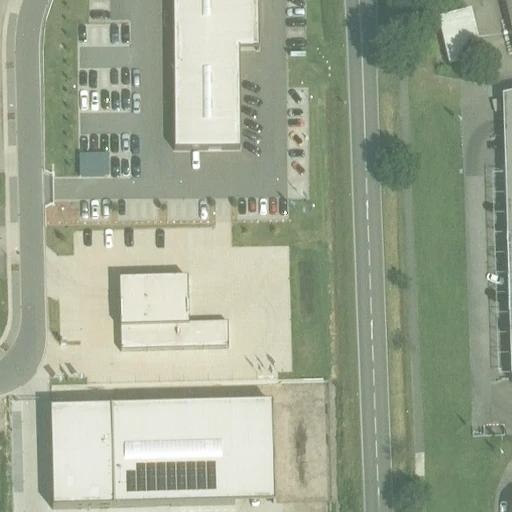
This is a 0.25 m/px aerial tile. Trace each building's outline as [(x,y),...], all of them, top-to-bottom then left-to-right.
[(173,0),(175,152),(241,152),(240,53),(259,52),(258,0),(173,0)] [(470,14),(439,20),(449,64),(479,57),(470,14)] [(511,95),(503,97),(504,125),(506,176),(507,169),(511,162),(511,161),(511,95)] [(107,178),(107,156),(78,156),(78,178),(107,178)] [(120,283),(121,353),(228,351),(228,325),(189,326),(188,281),(120,283)] [(268,405),(42,412),(45,510),(271,503),(268,405)]
